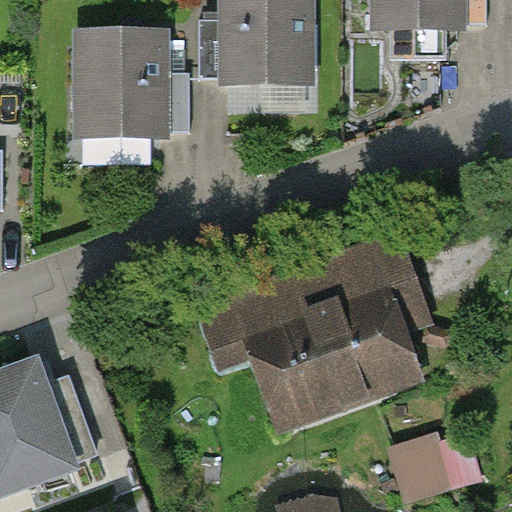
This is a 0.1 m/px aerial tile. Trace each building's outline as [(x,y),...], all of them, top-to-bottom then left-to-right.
[(313,0),(220,0),(222,105),(316,103),(313,0)] [(471,0),(370,0),(371,50),(472,48),(471,0)] [(164,44),(75,46),(77,151),(166,150),(164,44)] [(0,235),(11,236),(11,160),(0,159),(0,235)] [(407,247),(194,321),(212,370),(242,360),(273,447),(455,383),(407,247)] [(60,366),(0,389),(0,511),(13,511),(104,477),(60,366)] [(463,439),(403,462),(420,507),(481,484),(463,439)] [(282,511),(342,511),(339,489),(281,499),(282,511)]
